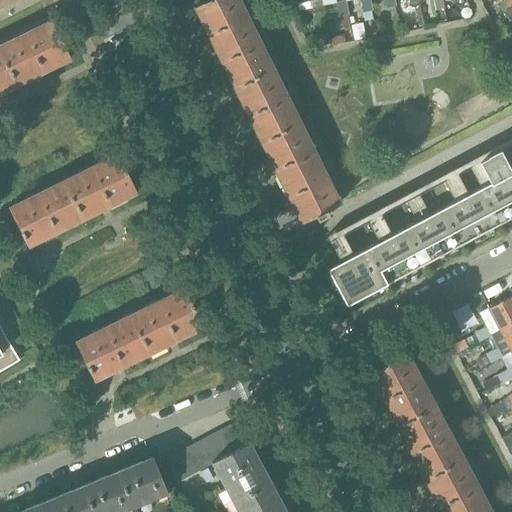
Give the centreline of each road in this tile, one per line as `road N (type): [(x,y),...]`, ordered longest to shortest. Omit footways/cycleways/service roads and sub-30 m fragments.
road 1 (residential): [(285,365),(108,0)]
road 2 (residential): [(0,487),(252,386),(285,365)]
road 3 (residential): [(285,365),(511,251)]
road 4 (residential): [(357,511),(285,365)]
